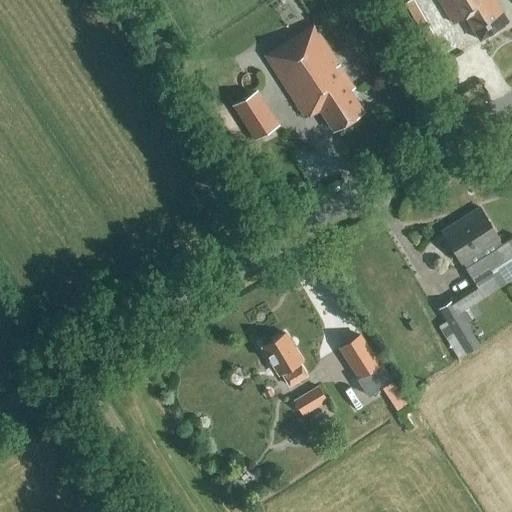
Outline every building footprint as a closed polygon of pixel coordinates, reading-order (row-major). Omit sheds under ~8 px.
[(479,40),(508,22),(494,0),(438,0),(453,23),(464,16),(479,40)] [(332,130),(362,111),(349,90),(354,87),(313,24),(264,55),(305,118),(319,109),(332,130)] [(254,139),(275,126),(253,92),(232,105),(254,139)] [(511,278),(511,237),(500,246),(497,240),(499,239),(478,207),(441,230),(461,263),(464,261),(467,266),(465,268),(476,286),(439,308),(466,353),(479,345),(466,324),(481,315),(473,302),(511,278)] [(274,372),(278,372),(278,374),(281,372),(289,385),(306,375),(298,362),(301,360),(284,333),(262,346),(272,363),(271,366),(274,372)] [(338,350),(358,380),(379,366),(359,336),(338,350)] [(326,400),(318,386),(293,400),(302,414),(326,400)]
